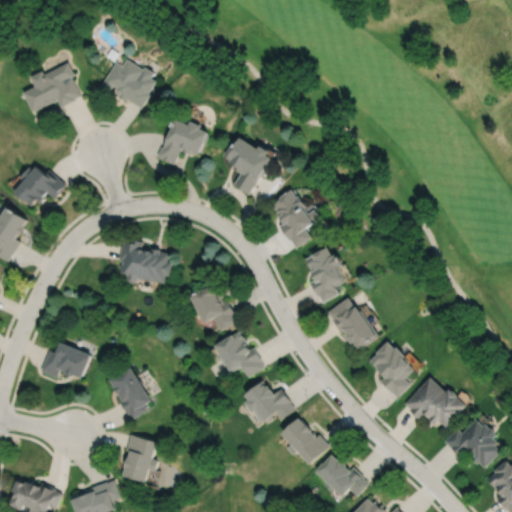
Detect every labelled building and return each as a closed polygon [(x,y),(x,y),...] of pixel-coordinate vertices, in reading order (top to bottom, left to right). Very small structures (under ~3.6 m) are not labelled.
[(112,48),(107,56),(115,61),(120,53),(112,48)] [(117,61),(101,87),(109,92),(114,85),(118,87),(116,90),(120,93),(118,96),(127,101),(129,99),(143,108),(152,93),(150,92),(158,81),(153,78),(156,73),(146,67),(145,69),(128,59),(124,65),(117,61)] [(69,62),(45,74),(43,71),(32,77),(36,86),(24,93),(34,112),(39,109),(40,110),(43,109),(43,107),(46,105),(47,106),(53,103),(53,102),(55,102),(58,101),(58,99),(63,107),(76,100),(75,99),(82,95),(73,77),(75,75),(69,62)] [(178,120),(177,123),(176,122),(165,147),(163,147),(159,156),(161,156),(160,157),(163,159),(172,164),(173,163),(176,164),(183,148),(185,149),(184,151),(193,155),(194,152),(202,155),(211,133),(203,130),(205,127),(194,122),(192,126),(178,120)] [(242,138),(236,148),(233,146),(228,154),(229,155),(228,157),(234,161),(233,163),(238,166),(237,169),(243,173),(236,185),(251,195),(259,182),(260,183),(274,161),(272,159),(275,154),(264,148),(262,151),(242,138)] [(30,167),(21,179),(26,182),(16,194),(28,203),(29,201),(32,204),(37,198),(41,201),(44,197),(46,199),(51,193),(58,198),(69,184),(50,170),(47,173),(39,167),(35,171),(30,167)] [(292,190),(274,203),(286,220),(281,224),(291,238),(292,237),(298,245),(313,234),(307,226),(316,219),(316,220),(324,215),(317,205),(311,210),(306,202),(305,203),(299,196),(297,197),(292,190)] [(8,203),(0,217),(0,253),(9,259),(22,239),(17,236),(21,230),(23,231),(27,224),(25,223),(29,216),(8,203)] [(139,277),(139,276),(167,280),(168,272),(172,273),(174,260),(169,259),(171,250),(162,249),(163,246),(154,245),(153,247),(144,246),(145,239),(135,237),(135,239),(126,238),(125,243),(124,243),(121,259),(126,260),(125,261),(124,260),(123,265),(124,265),(123,269),(129,270),(128,275),(131,279),(136,280),(139,277)] [(331,243),(316,251),(316,252),(307,257),(318,277),(312,280),(320,294),(321,294),(324,300),(339,292),(335,284),(346,278),(342,271),(342,269),(339,264),(337,263),(342,261),(337,251),(336,252),(331,243)] [(215,281),(194,293),(200,305),(199,308),(202,314),(205,314),(208,319),(215,315),(223,329),(241,319),(237,312),(238,311),(231,298),(226,301),(223,296),(226,295),(222,289),(220,290),(215,281)] [(349,294),(328,309),(334,317),(332,318),(341,330),(346,327),(349,332),(347,333),(352,341),(354,339),(359,346),(360,345),(361,347),(380,333),(361,307),(357,302),(355,304),(349,294)] [(242,328),(219,342),(226,353),(222,355),(227,363),(230,361),(235,369),(244,364),(250,375),(267,365),(263,359),(264,358),(256,345),(253,347),(242,328)] [(388,338),(377,350),(378,351),(370,358),(386,375),(381,379),(392,391),(393,390),(398,395),(412,382),(406,376),(415,367),(411,362),(404,355),(406,353),(397,344),(395,346),(388,338)] [(51,348),(42,369),(58,376),(62,366),(67,369),(67,371),(75,374),(76,372),(84,375),(93,352),(62,339),(58,351),(51,348)] [(134,364),(113,377),(117,385),(116,385),(121,392),(124,397),(121,399),(129,412),(130,412),(134,418),(149,408),(146,403),(154,398),(134,364)] [(452,388),(450,386),(447,389),(431,374),(406,402),(411,407),(410,408),(422,418),(426,414),(429,416),(429,417),(435,423),(439,418),(447,425),(467,403),(457,394),(457,391),(454,388),(452,388)] [(265,378),(248,391),(253,397),(249,400),(250,401),(248,402),(254,410),(256,409),(256,410),(258,409),(266,420),(268,418),(269,419),(278,411),(283,418),(297,407),(293,401),(293,400),(283,387),(277,391),(271,383),(270,385),(265,378)] [(286,431),(296,441),(290,446),(297,453),(302,448),(313,460),(331,444),(320,432),(317,435),(314,432),(317,429),(309,421),(308,422),(302,416),(286,431)] [(491,426),(486,421),(484,423),(478,417),(464,431),(458,426),(445,439),(462,456),(469,449),(474,453),(471,456),(478,462),(480,460),(486,466),(503,449),(497,443),(500,440),(495,435),(498,433),(496,432),(496,429),(493,426),(491,426)] [(133,432),(128,449),(133,450),(131,456),(130,455),(127,466),(128,466),(126,474),(149,480),(153,468),(157,469),(160,459),(156,457),(160,440),(133,432)] [(333,452),(325,461),(324,460),(320,465),(320,466),(317,469),(327,479),(325,482),(333,490),(336,487),(343,494),(350,487),(358,494),(370,481),(364,476),(365,475),(354,465),(351,468),(346,464),(347,462),(341,456),(339,458),(333,452)] [(511,511),(511,462),(508,458),(495,469),(496,471),(489,477),(496,485),(499,488),(499,487),(503,492),(498,496),(508,508),(509,508),(511,511)] [(72,495),(78,511),(110,511),(118,508),(115,499),(123,496),(116,478),(109,481),(108,480),(93,486),(94,487),(72,495)] [(19,479),(14,489),(18,491),(12,503),(24,509),(26,503),(33,507),(30,511),(47,511),(51,505),(57,508),(64,493),(57,489),(58,487),(43,481),(42,484),(34,481),(33,482),(28,480),(27,482),(19,479)] [(368,496),(352,511),(404,511),(397,505),(390,511),(385,511),(388,509),(382,504),(381,505),(375,500),(373,502),(368,496)]
